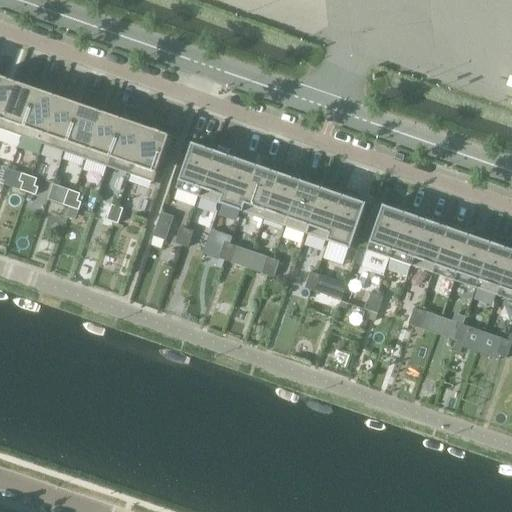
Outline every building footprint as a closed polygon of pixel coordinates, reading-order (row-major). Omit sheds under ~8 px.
[(0,76),(0,128),(16,82),(0,76)] [(16,82),(0,128),(0,129),(21,137),(38,90),(16,82)] [(38,90),(21,137),(43,144),(59,97),(38,90)] [(59,97),(43,144),(64,152),(81,105),(59,97)] [(81,105),(64,152),(86,159),(102,112),(81,105)] [(102,112),(86,159),(107,167),(124,120),(102,112)] [(124,120),(107,167),(129,174),(146,127),(124,120)] [(146,127),(129,174),(153,182),(169,135),(146,127)] [(192,143),(176,189),(199,197),(215,151),(192,143)] [(215,151),(199,197),(220,204),(236,158),(215,151)] [(236,158),(220,204),(242,212),(258,166),(236,158)] [(258,166),(242,212),(263,219),(279,173),(258,166)] [(279,173),(263,219),(285,227),(301,181),(279,173)] [(22,174),(19,181),(34,186),(37,179),(22,174)] [(19,181),(23,183),(20,190),(35,195),(38,188),(34,187),(34,186),(19,181)] [(301,181),(285,227),(306,234),(322,188),(301,181)] [(322,188),(306,234),(328,242),(344,195),(322,188)] [(68,190),(66,197),(77,201),(80,194),(68,190)] [(344,195),(328,242),(350,249),(366,203),(344,195)] [(66,197),(63,205),(78,210),(81,203),(77,201),(66,197)] [(111,205),(109,213),(120,217),(123,209),(111,205)] [(383,205),(367,251),(390,258),(406,213),(383,205)] [(109,213),(106,220),(118,224),(120,217),(109,213)] [(406,213),(390,258),(411,266),(427,220),(406,213)] [(427,220),(411,266),(433,273),(449,228),(427,220)] [(181,227),(178,236),(190,240),(193,232),(181,227)] [(449,228),(433,273),(454,281),(470,235),(449,228)] [(470,235),(454,281),(476,288),(492,243),(470,235)] [(178,236),(175,244),(188,248),(190,240),(178,236)] [(224,242),(221,250),(234,255),(236,247),(224,242)] [(511,249),(492,243),(476,288),(498,296),(511,254),(511,249)] [(221,250),(218,259),(231,263),(234,255),(221,250)] [(511,254),(498,296),(511,300),(511,254)] [(267,257),(264,265),(277,270),(279,262),(267,257)] [(264,265),(262,274),(274,278),(277,270),(264,265)] [(310,272),(308,280),(320,285),(323,276),(310,272)] [(308,280),(305,289),(317,293),(320,285),(308,280)] [(371,293),(368,301),(380,306),(383,297),(371,293)] [(368,301),(365,310),(377,314),(380,306),(368,301)] [(414,308),(411,316),(423,320),(426,312),(414,308)] [(411,316),(408,324),(420,329),(423,320),(411,316)] [(457,323),(454,331),(466,335),(469,327),(457,323)] [(454,331),(451,339),(463,344),(466,335),(454,331)] [(511,342),(500,338),(497,346),(509,350),(511,342)] [(497,346),(494,354),(507,359),(509,350),(497,346)]
